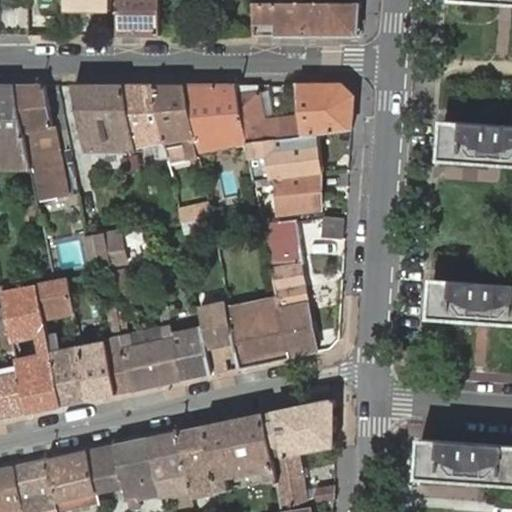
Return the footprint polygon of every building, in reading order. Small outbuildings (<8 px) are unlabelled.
[(15,0),(17,10),(25,10),(29,35),(49,34),(43,0),(15,0)] [(66,0),(66,10),(111,11),(111,0),(66,0)] [(120,0),(120,35),(163,35),(162,0),(120,0)] [(288,2),(257,3),(256,35),(359,35),(361,2),(326,2),(288,2)] [(0,84),(0,168),(34,168),(17,85),(0,84)] [(125,84),(75,84),(87,152),(139,152),(138,146),(125,84)] [(156,84),(125,84),(138,146),(155,143),(159,142),(162,158),(171,156),(169,148),(156,84)] [(186,85),(156,84),(169,148),(171,156),(172,164),(201,157),(200,151),(186,85)] [(344,84),(298,84),(302,116),(304,136),(316,134),(353,129),(355,95),(344,84)] [(46,85),(17,85),(34,168),(40,201),(63,196),(52,137),(56,136),(46,85)] [(238,85),(186,85),(200,151),(249,141),(239,94),(238,85)] [(239,94),(249,141),(249,143),(275,140),(304,136),(302,116),(276,119),(267,121),(261,91),(239,94)] [(270,91),(261,93),(267,121),(276,119),(270,91)] [(511,125),(444,120),(442,160),(489,163),(511,164),(511,125)] [(316,134),(304,136),(275,140),(276,151),(317,147),(316,134)] [(275,140),(249,143),(252,159),(262,157),(266,175),(256,177),(257,181),(279,178),(320,173),(317,147),(276,151),(275,140)] [(320,173),(279,178),(283,213),(324,208),(320,173)] [(211,206),(182,212),(184,221),(213,216),(211,206)] [(184,221),(187,236),(216,230),(213,216),(184,221)] [(323,237),(344,238),(345,218),(325,217),(323,237)] [(265,223),(264,218),(247,221),(250,236),(267,232),(265,223)] [(298,219),(265,223),(267,232),(269,242),(272,258),(274,269),(280,297),(292,357),(320,351),(302,264),(306,263),(301,235),(298,219)] [(121,229),(88,236),(91,252),(94,267),(128,260),(121,229)] [(164,279),(161,262),(145,264),(149,281),(164,279)] [(125,268),(113,270),(118,288),(129,286),(125,268)] [(55,280),(40,283),(47,318),(75,312),(68,277),(55,280)] [(511,284),(433,279),(431,319),(464,321),(511,324),(511,284)] [(19,362),(30,412),(64,405),(53,351),(50,335),(47,318),(40,283),(4,290),(14,338),(41,332),(46,356),(19,362)] [(16,350),(14,338),(4,290),(3,287),(0,287),(0,337),(1,338),(4,353),(16,350)] [(292,357),(280,297),(232,307),(234,320),(242,356),(244,367),(292,357)] [(226,306),(202,311),(204,325),(205,326),(229,321),(226,306)] [(107,335),(108,339),(119,393),(134,390),(123,336),(119,316),(118,310),(103,313),(107,335)] [(119,316),(123,336),(134,390),(185,380),(175,331),(171,311),(162,313),(165,328),(131,334),(129,322),(131,321),(130,314),(119,316)] [(242,356),(234,320),(229,321),(205,326),(214,373),(232,370),(230,358),(242,356)] [(214,373),(205,326),(204,325),(183,330),(175,331),(185,380),(214,373)] [(53,351),(64,405),(92,399),(80,339),(76,340),(77,346),(61,349),(58,334),(50,335),(53,351)] [(80,339),(92,399),(119,393),(108,339),(94,342),(87,344),(86,338),(80,339)] [(0,418),(30,412),(19,362),(18,355),(7,357),(9,364),(11,363),(13,372),(0,374),(0,418)] [(334,399),(266,413),(275,455),(300,451),(336,445),(337,401),(334,399)] [(266,413),(207,426),(219,490),(220,492),(234,490),(232,478),(265,471),(268,484),(280,481),(279,476),(275,455),(266,413)] [(207,426),(180,431),(193,493),(193,495),(199,494),(198,487),(211,484),(213,491),(219,490),(207,426)] [(180,431),(150,438),(160,479),(163,492),(186,488),(187,494),(193,493),(180,431)] [(150,438),(118,444),(127,487),(129,499),(140,497),(137,484),(160,479),(150,438)] [(511,484),(511,445),(422,439),(419,478),(466,482),(511,484)] [(118,444),(90,450),(98,492),(99,493),(127,487),(118,444)] [(90,450),(49,459),(58,501),(98,492),(90,450)] [(300,451),(275,455),(279,476),(280,481),(282,500),(283,508),(308,503),(336,498),(336,485),(317,488),(313,497),(308,498),(300,451)] [(49,459),(16,466),(25,511),(60,511),(59,508),(58,501),(49,459)] [(25,511),(16,466),(0,469),(0,511),(25,511)] [(137,484),(140,497),(163,492),(160,479),(137,484)] [(198,487),(199,494),(213,491),(211,484),(198,487)] [(99,493),(100,500),(101,504),(129,499),(127,487),(99,493)] [(98,492),(58,501),(59,508),(100,500),(99,493),(98,492)] [(411,499),(410,511),(446,511),(447,500),(411,499)]
